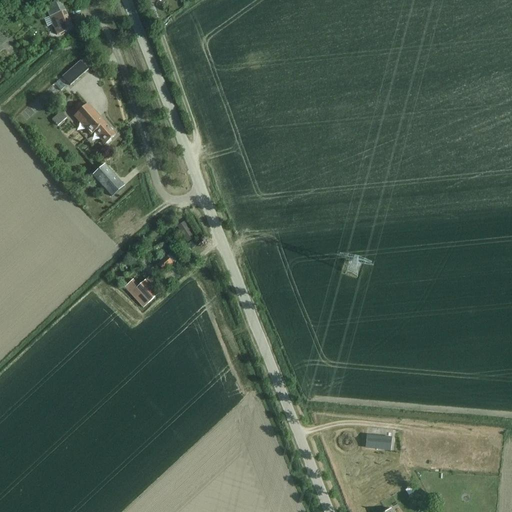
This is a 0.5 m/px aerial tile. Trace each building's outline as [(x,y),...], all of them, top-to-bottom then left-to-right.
[(63,2),(47,8),(59,38),(75,32),(63,2)] [(48,13),(42,15),(45,23),(51,21),(48,13)] [(81,62),(63,78),(70,86),(88,71),(81,62)] [(58,76),(54,80),(60,88),(65,84),(58,76)] [(97,114),(89,105),(75,117),(92,135),(95,133),(106,145),(115,136),(96,114),(97,114)] [(61,112),(52,121),(57,127),(67,119),(61,112)] [(106,166),(94,177),(112,197),(124,187),(106,166)] [(130,195),(126,198),(131,206),(136,202),(130,195)] [(184,223),(178,228),(188,243),(195,238),(184,223)] [(158,266),(164,272),(173,263),(167,257),(158,266)] [(144,308),(157,296),(150,289),(156,284),(149,278),(139,287),(134,281),(126,288),(144,308)] [(371,437),(370,449),(390,451),(391,439),(371,437)]
